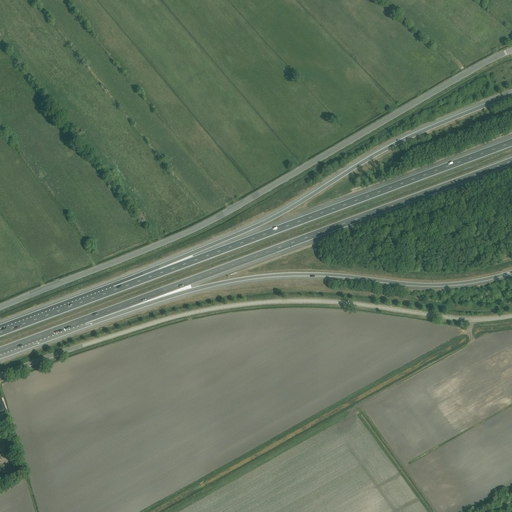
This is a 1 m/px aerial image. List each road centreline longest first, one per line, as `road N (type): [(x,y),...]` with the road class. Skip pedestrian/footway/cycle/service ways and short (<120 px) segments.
road 1 (unclassified): [(0,307),(212,220),(511,50)]
road 2 (unclassified): [(0,375),(223,306),(310,300),(467,319),(511,316)]
road 3 (motorway): [(82,320),(511,160)]
road 4 (motorway): [(511,94),(403,139),(281,213),(113,290)]
road 5 (motorway): [(82,320),(252,277),(437,284),(511,271)]
road 6 (motorway): [(511,142),(113,290)]
road 7 (track): [(472,319),(468,342),(166,511)]
road 8 (motorway): [(113,290),(0,332)]
